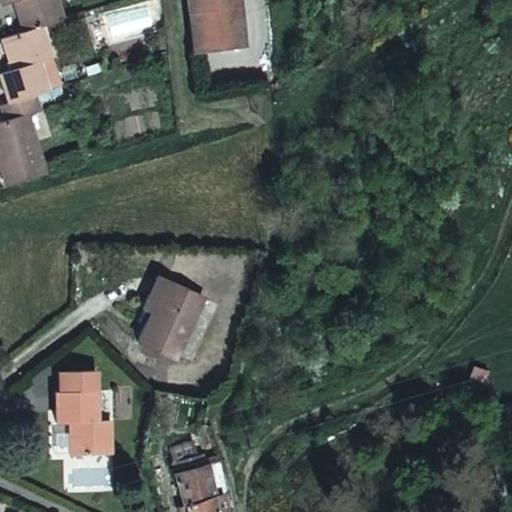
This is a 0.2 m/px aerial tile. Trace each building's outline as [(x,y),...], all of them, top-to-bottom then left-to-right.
[(0,0),(0,4),(12,1),(21,30),(39,24),(60,18),(54,0),(0,0)] [(187,0),(194,51),(245,44),(240,0),(187,0)] [(0,72),(0,83),(6,103),(33,95),(58,87),(39,24),(21,30),(0,36),(0,37),(9,70),(0,72)] [(0,173),(3,184),(43,171),(25,113),(37,110),(33,95),(6,103),(0,105),(0,107),(4,120),(0,121),(0,173)] [(150,314),(164,284),(154,280),(140,309),(150,314)] [(201,300),(164,284),(150,314),(136,345),(175,362),(201,300)] [(165,405),(167,398),(144,392),(143,401),(165,405)] [(93,394),(53,394),(53,426),(66,426),(68,457),(109,456),(107,421),(94,421),(93,394)] [(219,480),(213,461),(200,464),(197,455),(167,464),(179,505),(222,493),(219,480)] [(228,511),(222,493),(179,505),(174,507),(175,511),(228,511)]
